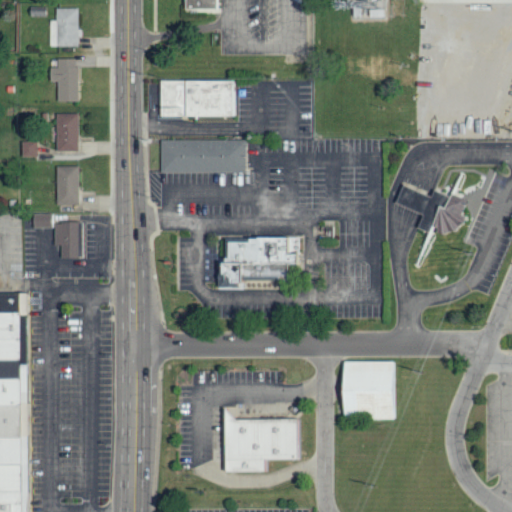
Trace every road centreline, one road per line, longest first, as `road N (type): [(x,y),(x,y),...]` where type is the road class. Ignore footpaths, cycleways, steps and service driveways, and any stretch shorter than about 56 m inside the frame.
road 1 (primary): [(129,511),(128,0)]
road 2 (residential): [(133,342),(492,341)]
